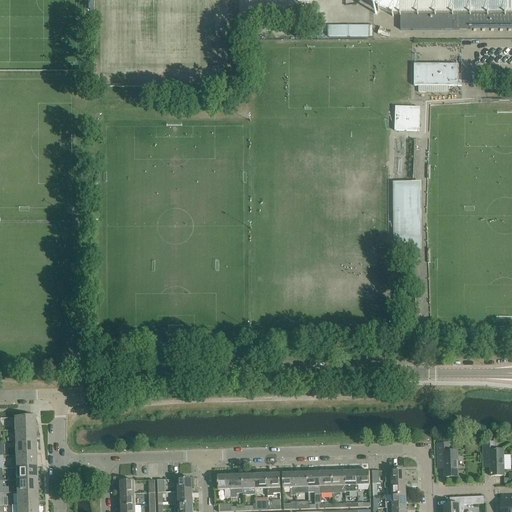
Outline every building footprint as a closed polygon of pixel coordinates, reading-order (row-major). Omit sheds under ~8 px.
[(511,0),(366,0),(370,6),(382,14),(400,17),(400,31),(511,29),(511,0)] [(373,37),(372,25),(335,26),(335,37),(373,37)] [(414,86),(462,86),(462,81),(459,81),(459,65),(414,64),(414,86)] [(395,131),(419,132),(420,108),(396,107),(395,131)] [(413,250),(413,182),(394,182),(394,250),(413,250)] [(15,431),(35,430),(35,417),(14,418),(15,431)] [(35,430),(15,431),(15,443),(36,443),(35,430)] [(36,443),(15,443),(16,456),(36,455),(36,443)] [(495,443),(483,443),(484,454),(484,464),(490,464),(491,476),(504,476),(504,466),(503,450),(495,450),(495,443)] [(449,444),(437,444),(438,465),(445,465),(445,478),(458,477),(457,451),(449,452),(449,444)] [(36,455),(16,456),(16,468),(36,468),(36,455)] [(37,480),(36,468),(16,468),(16,481),(37,480)] [(385,484),(406,483),(405,470),(391,471),(392,478),(381,478),(381,484),(385,484)] [(345,472),(333,473),(333,493),(346,492),(345,486),(345,472)] [(357,486),(357,472),(345,472),(345,486),(357,486)] [(357,472),(357,486),(370,485),(369,472),(357,472)] [(320,473),(308,474),(307,476),(308,487),(308,493),(321,493),(320,487),(320,473)] [(333,473),(320,473),(320,487),(321,493),(333,493),(333,473)] [(296,488),(295,474),(283,474),(283,488),(290,488),(290,497),(296,497),(296,494),(296,488)] [(307,476),(308,474),(295,474),(296,488),(296,494),(308,493),(308,487),(307,476)] [(255,475),(243,476),(243,494),(243,496),(255,495),(255,489),(255,475)] [(268,489),(267,475),(255,475),(255,489),(255,495),(268,494),(268,489)] [(280,475),(267,475),(268,489),(268,494),(268,496),(274,496),(274,494),(280,493),(280,475)] [(231,498),(230,476),(218,477),(218,490),(223,490),(223,499),(231,498)] [(243,494),(243,476),(230,476),(231,498),(237,498),(236,494),(243,494)] [(178,493),(192,492),(192,479),(178,480),(178,493)] [(37,480),(16,481),(17,493),(37,493),(37,480)] [(121,494),(135,494),(134,481),(120,482),(121,494)] [(406,483),(385,484),(385,489),(392,489),(392,496),(406,495),(406,483)] [(192,492),(178,493),(179,505),(193,505),(192,492)] [(38,505),(37,493),(17,493),(17,506),(38,505)] [(135,506),(135,494),(121,494),(121,507),(135,506)] [(392,496),(392,502),(386,502),(386,508),(393,508),(407,507),(406,495),(392,496)] [(511,511),(511,496),(501,496),(501,497),(511,496),(511,502),(501,503),(501,511),(511,511)] [(483,497),(469,498),(453,498),(450,498),(450,506),(444,506),(444,511),(459,511),(459,505),(483,504),(483,497)] [(268,511),(268,507),(268,501),(255,501),(256,511),(268,511)]
